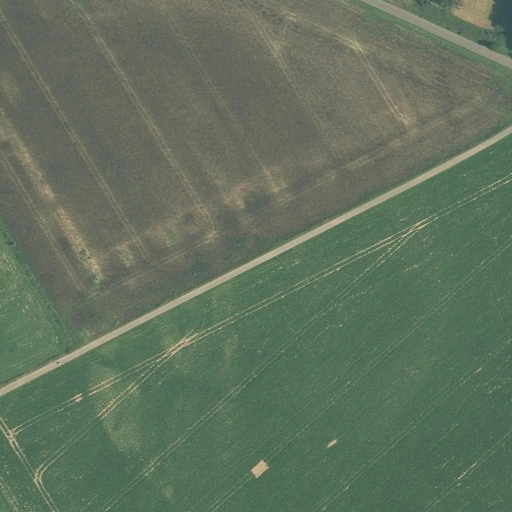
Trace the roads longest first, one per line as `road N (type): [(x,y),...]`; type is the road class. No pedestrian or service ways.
road 1 (track): [(0,394),(511,127)]
road 2 (track): [(369,0),(511,65)]
